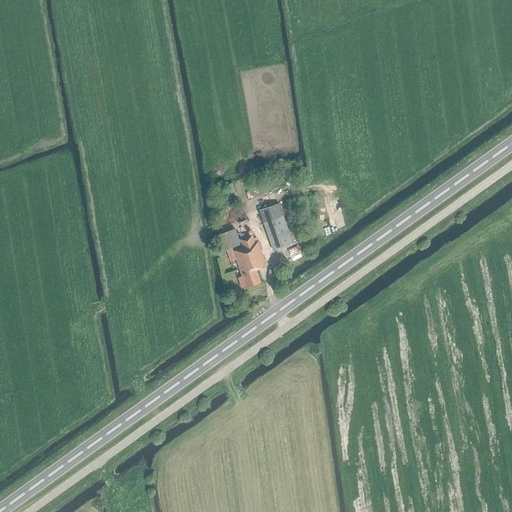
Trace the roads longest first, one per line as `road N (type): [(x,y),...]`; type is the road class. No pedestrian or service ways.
road 1 (primary): [(0,511),(278,311)]
road 2 (unclassified): [(29,511),(287,326)]
road 3 (primary): [(278,311),(511,143)]
road 4 (unclassified): [(287,326),(511,165)]
